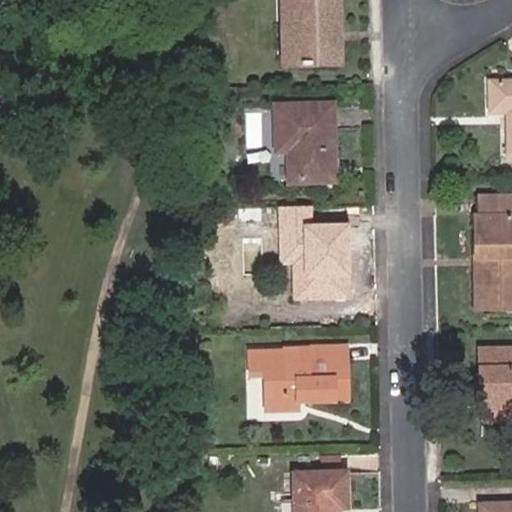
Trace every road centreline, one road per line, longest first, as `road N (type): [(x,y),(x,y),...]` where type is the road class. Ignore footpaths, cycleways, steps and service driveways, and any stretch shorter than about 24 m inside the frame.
road 1 (residential): [(413,511),(402,62)]
road 2 (residential): [(402,62),(511,1)]
